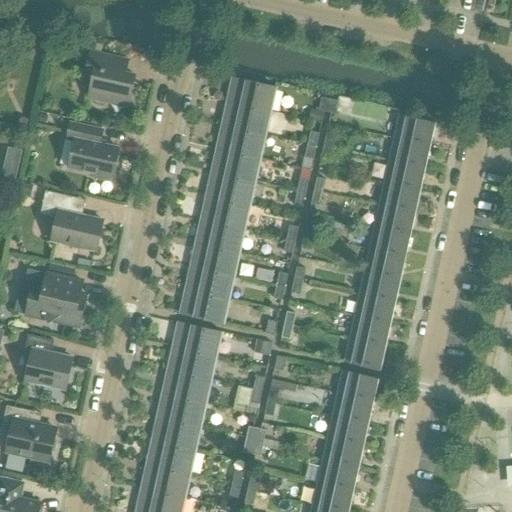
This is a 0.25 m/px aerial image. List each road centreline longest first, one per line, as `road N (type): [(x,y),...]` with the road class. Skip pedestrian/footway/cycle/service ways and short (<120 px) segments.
road 1 (residential): [(82,511),(197,0)]
road 2 (residential): [(398,511),(502,57)]
road 3 (residential): [(502,57),(246,0)]
